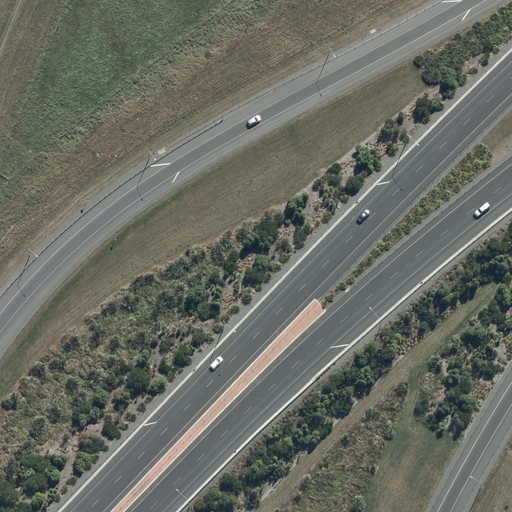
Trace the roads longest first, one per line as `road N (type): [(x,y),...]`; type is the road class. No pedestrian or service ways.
road 1 (motorway): [(87,511),(511,77)]
road 2 (motorway): [(0,323),(53,262),(126,199),(474,0)]
road 3 (motorway): [(511,179),(298,360),(147,511)]
